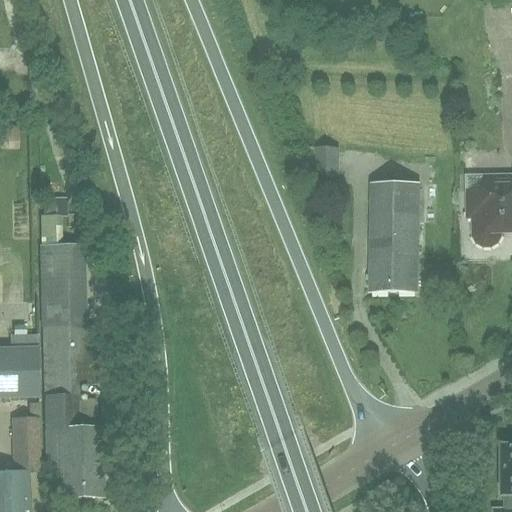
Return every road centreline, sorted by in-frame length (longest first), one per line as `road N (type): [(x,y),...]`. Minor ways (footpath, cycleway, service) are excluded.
road 1 (trunk): [(306,511),(128,0)]
road 2 (trunk): [(70,0),(153,313),(168,511)]
road 3 (trunk): [(384,449),(346,380),(190,0)]
road 4 (secondary): [(276,511),(384,449)]
